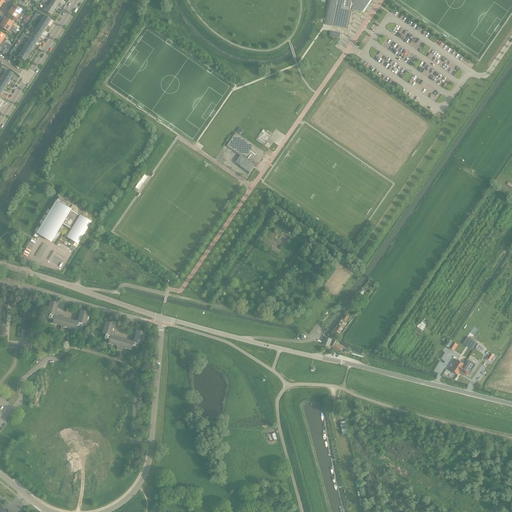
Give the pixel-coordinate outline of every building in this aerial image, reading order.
[(330,0),(326,25),(332,26),(348,30),(352,11),(360,12),(363,13),(372,0),(369,0),(330,0)] [(58,5),(52,1),(49,6),(55,10),(58,5)] [(24,14),(21,12),(22,10),(14,5),(11,9),(22,16),(28,20),(30,17),(27,16),(26,16),(24,15),(24,14)] [(55,10),(49,6),(45,11),(51,15),(55,10)] [(22,16),(11,9),(8,13),(17,19),(18,17),(21,19),(22,16)] [(48,25),(51,20),(45,16),(42,22),(48,25)] [(16,27),(13,25),(14,23),(6,18),(3,22),(20,33),(21,31),(18,29),(15,27),(16,27)] [(20,33),(3,22),(0,26),(9,32),(10,30),(15,33),(17,34),(18,32),(20,34),(20,33)] [(48,25),(42,22),(38,27),(44,31),(48,25)] [(44,31),(38,27),(35,32),(41,36),(44,31)] [(4,39),(6,36),(0,32),(0,38),(12,46),(9,44),(10,42),(4,39)] [(41,36),(35,32),(32,37),(38,41),(41,36)] [(38,41),(32,37),(29,42),(35,46),(38,41)] [(12,46),(0,38),(0,44),(0,45),(1,46),(4,48),(5,48),(9,50),(12,46)] [(35,46),(29,42),(25,47),(31,51),(35,46)] [(31,51),(25,47),(22,52),(28,56),(31,51)] [(28,56),(22,52),(19,57),(25,61),(28,56)] [(14,75),(8,71),(5,76),(10,80),(14,75)] [(10,80),(5,76),(1,81),(7,85),(10,80)] [(257,167),(266,154),(236,133),(227,146),(240,156),(236,162),(249,174),(255,166),(257,167)] [(38,233),(51,241),(55,234),(54,234),(61,223),(65,226),(67,224),(73,228),(71,233),(80,238),(90,222),(81,216),(80,218),(66,210),(70,204),(59,197),(38,233)] [(46,303),(49,305),(47,313),(50,314),(49,319),(53,320),(55,313),(56,313),(58,304),(47,301),(46,303)] [(86,325),(88,316),(93,316),(93,314),(81,310),(78,319),(79,319),(77,327),(81,328),(83,324),(86,325)] [(58,314),(56,313),(55,313),(53,320),(52,323),(61,326),(64,327),(66,319),(58,316),(58,314)] [(335,330),(340,333),(349,319),(348,318),(349,317),(346,314),(335,330)] [(79,319),(78,319),(76,319),(75,321),(66,319),(64,327),(67,328),(76,330),(77,327),(79,319)] [(425,328),(427,324),(428,324),(430,322),(425,319),(424,320),(423,320),(420,325),(425,328)] [(102,323),(105,325),(103,334),(106,334),(105,339),(109,341),(111,333),(112,333),(114,324),(103,321),(102,323)] [(423,331),(418,327),(415,332),(419,335),(420,334),(421,334),(423,331)] [(148,334),(145,333),(137,331),(134,340),(135,340),(132,347),(137,349),(139,344),(142,345),(144,336),(148,336),(148,334)] [(114,334),(112,333),(111,333),(109,341),(108,344),(117,346),(120,347),(122,339),(114,336),(114,334)] [(332,340),(326,338),(324,345),(329,347),(332,340)] [(467,338),(465,342),(473,348),(476,343),(467,338)] [(135,340),(134,340),(132,339),(131,341),(122,339),(120,347),(123,348),(132,350),(132,347),(135,340)] [(337,341),(333,347),(339,350),(342,351),(343,348),(344,347),(340,344),(338,342),(338,341),(337,341)] [(458,345),(453,342),(449,348),(454,351),(458,345)] [(463,365),(456,360),(450,370),(452,371),(452,373),(454,374),(455,373),(457,374),(459,371),(462,366),(463,365)] [(464,365),(460,371),(460,372),(462,373),(461,373),(466,376),(468,373),(470,374),(476,365),(468,360),(464,365)]
